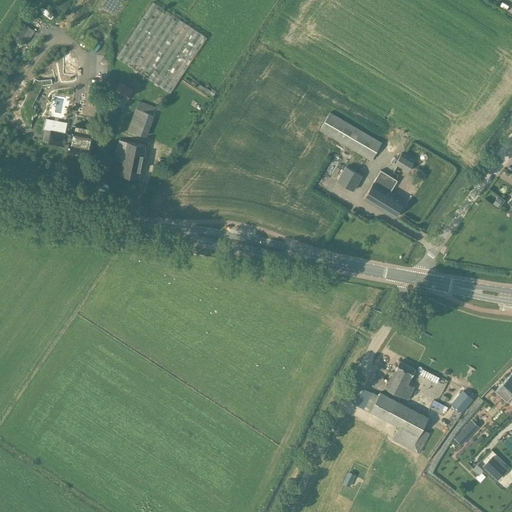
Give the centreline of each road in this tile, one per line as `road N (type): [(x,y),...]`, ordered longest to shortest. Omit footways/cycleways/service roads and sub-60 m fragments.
road 1 (tertiary): [(416,279),(0,197)]
road 2 (unclassified): [(289,511),(367,356),(416,279)]
road 3 (unclassified): [(416,279),(511,147)]
